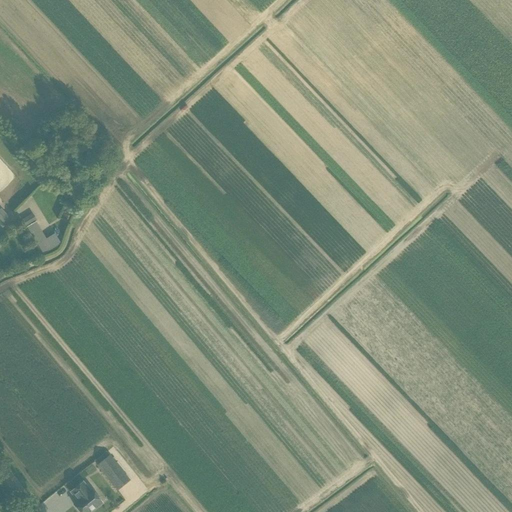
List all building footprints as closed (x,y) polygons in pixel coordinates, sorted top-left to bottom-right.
[(0,209),(0,208),(0,219),(3,223),(8,218),(0,209)] [(32,214),(22,220),(26,227),(36,222),(37,221),(32,214)] [(36,222),(26,227),(43,255),(52,249),(61,244),(55,234),(46,239),(36,222)] [(117,490),(129,480),(110,455),(97,465),(117,490)] [(79,511),(90,511),(92,511),(102,503),(91,490),(90,491),(83,482),(71,492),(78,502),(74,505),(79,511)]
